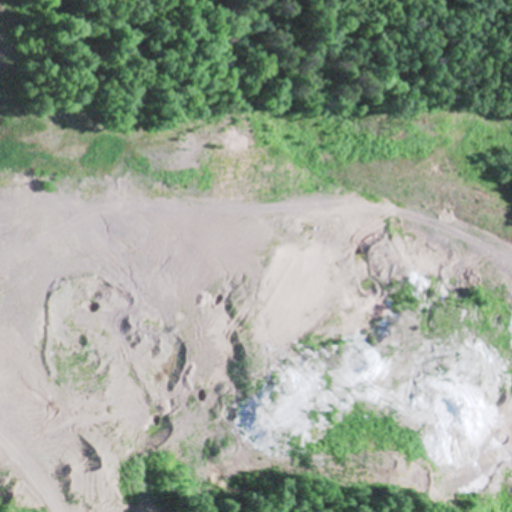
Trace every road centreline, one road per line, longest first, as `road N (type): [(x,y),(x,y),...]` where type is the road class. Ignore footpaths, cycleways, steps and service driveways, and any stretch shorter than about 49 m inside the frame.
road 1 (track): [(511,264),(452,228),(330,201),(242,222),(124,217),(14,234)]
road 2 (residential): [(14,234),(120,398),(147,511)]
